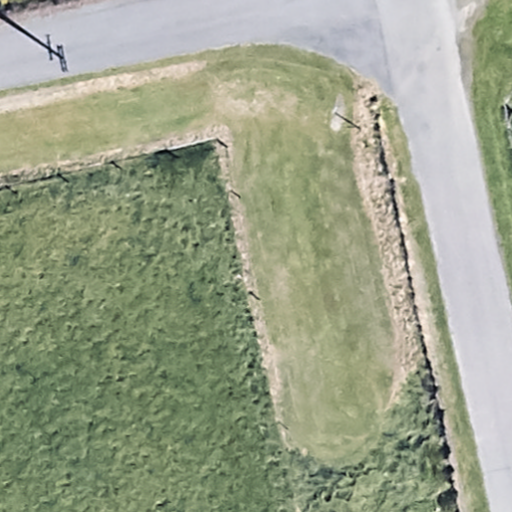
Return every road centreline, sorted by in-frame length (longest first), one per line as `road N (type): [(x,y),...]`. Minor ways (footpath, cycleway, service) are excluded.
road 1 (residential): [(511,466),(409,0)]
road 2 (residential): [(0,61),(291,0)]
